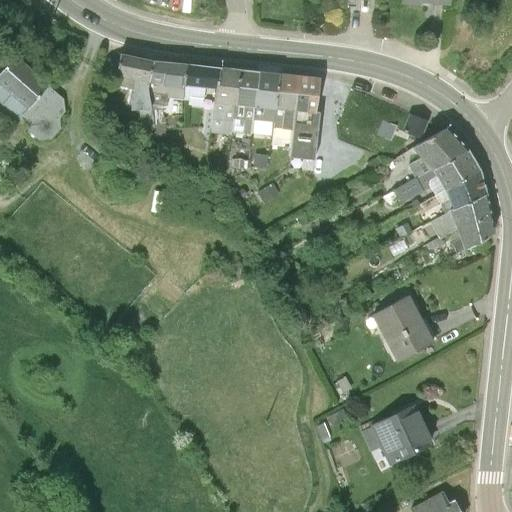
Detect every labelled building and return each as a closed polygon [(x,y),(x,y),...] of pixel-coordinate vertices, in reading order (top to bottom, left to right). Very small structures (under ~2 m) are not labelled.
[(408,0),(407,11),(427,13),(427,8),(457,12),(458,0),(408,0)] [(153,88),(156,66),(123,61),(120,83),(153,88)] [(53,91),(19,62),(0,83),(0,89),(31,116),(53,91)] [(188,93),(192,71),(156,66),(153,88),(188,93)] [(222,97),(224,74),(192,71),(188,93),(222,97)] [(238,138),(245,76),(224,74),(222,97),(217,136),(238,138)] [(258,128),(264,78),(245,76),(238,138),(257,141),(258,128)] [(280,131),(286,81),(264,78),(258,128),(280,131)] [(299,133),(304,83),(286,81),(280,131),(299,133)] [(152,97),(153,88),(120,83),(117,92),(138,96),(135,116),(143,116),(144,126),(156,126),(152,97)] [(326,85),(304,83),(299,133),(296,154),(318,157),(326,85)] [(188,93),(153,88),(152,97),(156,126),(159,143),(171,145),(169,104),(188,107),(188,93)] [(69,97),(52,99),(53,112),(34,114),(37,143),(74,139),(69,97)] [(0,152),(19,130),(0,113),(0,152)] [(414,122),(408,141),(427,148),(434,129),(414,122)] [(441,177),(476,160),(455,134),(420,155),(441,177)] [(453,197),(488,179),(476,160),(441,177),(448,189),(453,197)] [(448,189),(441,177),(403,197),(409,210),(448,189)] [(458,219),(496,202),(488,179),(453,197),(444,201),(453,221),(458,219)] [(465,238),(500,221),(496,202),(458,219),(465,238)] [(504,244),(500,221),(465,238),(471,259),(504,244)] [(379,325),(405,372),(443,353),(417,304),(379,325)] [(397,477),(442,455),(422,415),(377,437),(397,477)] [(463,511),(461,511),(457,511),(453,503),(435,511),(463,511)]
